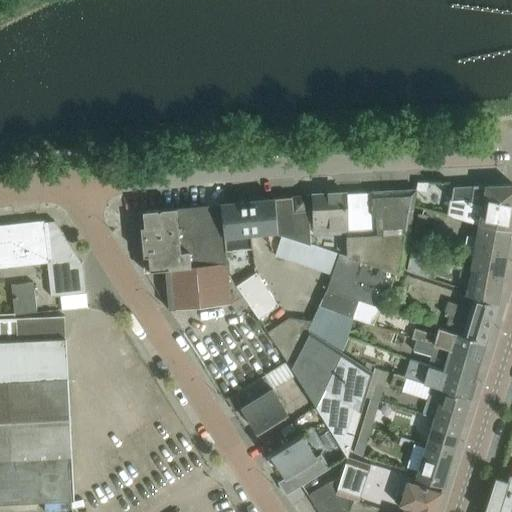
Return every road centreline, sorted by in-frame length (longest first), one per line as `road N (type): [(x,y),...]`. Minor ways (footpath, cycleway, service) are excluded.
road 1 (unclassified): [(61,184),(511,152)]
road 2 (unclassified): [(271,511),(61,184)]
road 3 (residential): [(458,511),(511,331)]
